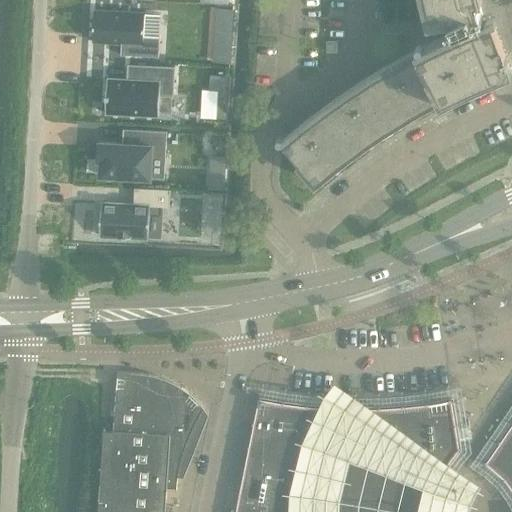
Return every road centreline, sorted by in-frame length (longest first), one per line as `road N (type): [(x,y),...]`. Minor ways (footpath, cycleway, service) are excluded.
road 1 (unclassified): [(25,319),(40,0)]
road 2 (tertiary): [(318,291),(131,316),(25,319)]
road 3 (residential): [(306,245),(351,197),(401,163),(511,109)]
road 4 (unclassified): [(8,511),(25,319)]
road 5 (residential): [(306,245),(263,198),(264,121),(285,105)]
road 6 (residential): [(285,105),(359,48),(361,0)]
